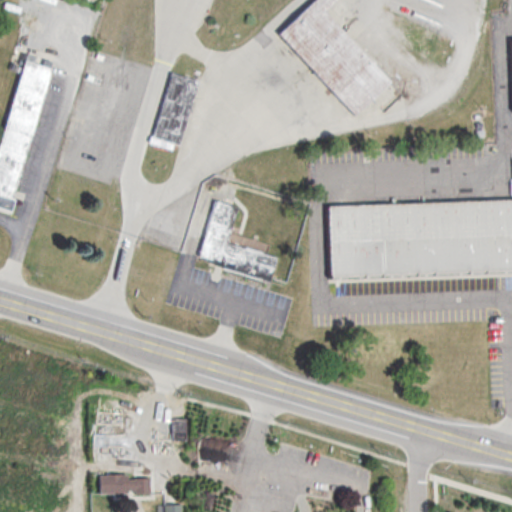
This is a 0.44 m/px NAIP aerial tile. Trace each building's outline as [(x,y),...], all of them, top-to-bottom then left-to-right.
[(312,0),(277,33),(353,114),(388,81),(322,10),(333,0),(312,0)] [(0,207),(10,211),(14,199),(10,198),(50,68),(23,60),(0,136),(0,207)] [(170,71),(150,136),(178,144),(198,80),(170,71)] [(327,207),(511,200),(511,270),(329,277),(327,207)] [(214,202),(197,258),(212,262),(210,268),(268,285),(276,259),(225,244),(235,208),(214,202)] [(97,474),(98,493),(126,492),(126,490),(133,490),(133,493),(149,493),(148,477),(133,477),(133,478),(126,478),(126,473),(97,474)] [(164,511),(164,504),(181,503),(181,511),(164,511)]
